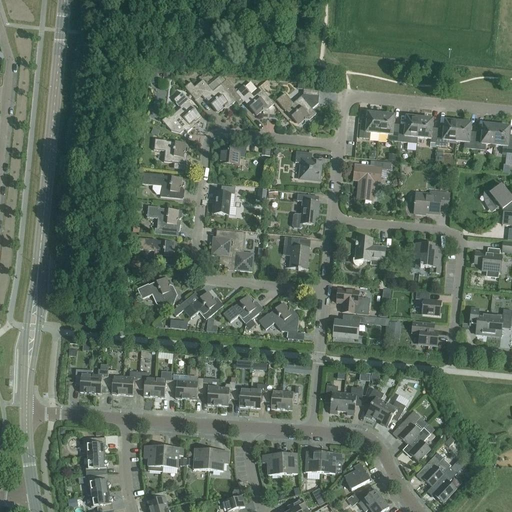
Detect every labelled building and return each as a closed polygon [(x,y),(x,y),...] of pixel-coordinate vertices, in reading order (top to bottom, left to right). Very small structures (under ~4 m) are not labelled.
[(230,107),(235,103),(231,97),(224,89),(229,84),(226,81),(212,93),(203,81),(194,88),(190,83),(184,88),(195,101),(201,96),(204,100),(205,100),(216,112),(222,107),(227,108),(229,106),(230,107)] [(267,82),(262,87),(266,91),(271,87),(267,82)] [(224,89),(231,97),(235,94),(236,93),(229,84),(224,89)] [(244,86),(236,93),(235,94),(242,102),(243,103),(244,102),(254,115),(261,110),(266,110),(267,109),(268,110),(274,105),(259,88),(255,91),(249,85),(245,88),(244,86)] [(318,105),(319,91),(303,90),(303,96),(293,104),(284,94),(276,101),(285,112),(286,112),(296,124),(302,119),(308,119),(309,118),(310,119),(316,114),(312,110),(318,105)] [(184,131),(187,134),(192,129),(191,128),(192,127),(193,122),(199,116),(189,104),(189,103),(182,94),(173,101),(180,110),(172,116),(171,114),(162,122),(171,133),(180,135),(184,131)] [(378,141),(380,115),(367,114),(366,123),(360,122),(359,139),(378,141)] [(378,141),(397,143),(399,128),(399,126),(393,125),(394,116),(380,115),(378,141)] [(399,126),(399,128),(397,143),(416,145),(417,139),(419,119),(406,118),(405,126),(399,126)] [(432,120),(419,119),(417,139),(430,140),(430,144),(436,144),(437,130),(431,129),(432,120)] [(436,144),(436,147),(446,148),(447,142),(455,143),(457,123),(444,121),(443,130),(437,130),(436,144)] [(471,124),(457,123),(455,143),(464,143),(463,149),(474,151),(476,133),(470,133),(471,124)] [(485,146),(494,146),(496,127),(482,125),(482,134),(476,133),(474,151),(485,152),(485,146)] [(509,128),(496,127),(494,146),(502,147),(502,153),(511,154),(511,136),(508,137),(509,128)] [(163,163),(172,164),(172,170),(183,171),(184,165),(186,166),(187,158),(185,158),(185,156),(182,152),(183,144),(166,142),(167,141),(154,140),(153,151),(165,153),(163,163)] [(220,151),(218,165),(238,167),(239,158),(245,159),(246,148),(231,147),(230,153),(220,151)] [(308,161),(309,154),(296,153),(295,164),(301,164),(299,180),(319,182),(321,162),(308,161)] [(435,157),(435,166),(452,168),(453,159),(435,157)] [(356,182),(354,201),(371,203),(373,183),(378,184),(379,179),(385,179),(385,171),(390,171),(391,164),(363,161),(362,166),(353,165),(351,182),(356,182)] [(182,200),(183,193),(182,193),(182,191),(179,187),(179,179),(163,177),(163,176),(143,174),(142,186),(152,187),(152,191),(156,196),(160,196),(160,198),(182,200)] [(487,195),(500,211),(502,210),(502,211),(503,210),(504,214),(503,214),(502,226),(511,226),(511,214),(511,215),(508,205),(511,202),(511,198),(500,184),(487,195)] [(215,193),(213,215),(228,216),(230,195),(234,196),(235,189),(221,187),(220,194),(215,193)] [(258,191),(257,201),(266,202),(266,191),(258,191)] [(429,197),(416,196),(415,204),(413,204),(413,206),(415,206),(414,215),(425,216),(425,213),(439,214),(439,210),(447,211),(449,194),(430,192),(429,197)] [(301,228),(302,225),(314,226),(315,213),(318,213),(319,204),(316,204),(317,198),(297,196),(297,202),(302,203),(301,216),(295,215),(293,217),(292,227),(294,229),(300,230),(301,228)] [(158,220),(157,230),(154,230),(154,236),(176,238),(177,233),(179,233),(180,226),(179,226),(179,224),(177,222),(181,219),(181,212),(160,210),(160,209),(148,208),(147,219),(158,220)] [(226,268),(225,271),(252,273),(253,255),(242,254),(244,235),(215,232),(214,239),(213,239),(211,257),(220,257),(219,266),(225,266),(224,268),(226,268)] [(177,258),(175,258),(175,256),(172,252),(173,244),(156,242),(157,241),(137,239),(136,250),(155,252),(153,265),(176,267),(177,258)] [(309,241),(298,240),(284,239),(283,255),(284,257),(291,257),(290,269),(306,271),(309,241)] [(354,261),(370,263),(370,267),(381,268),(382,262),(384,262),(385,248),(372,247),(372,240),(357,239),(356,245),(355,244),(355,247),(356,247),(354,261)] [(511,244),(501,243),(500,253),(511,254),(511,244)] [(429,275),(438,275),(441,249),(434,249),(434,246),(415,245),(414,261),(421,261),(420,266),(420,268),(422,269),(422,268),(430,269),(429,275)] [(475,253),(474,265),(482,266),(482,272),(486,272),(485,279),(497,280),(497,273),(500,274),(501,257),(499,256),(500,250),(487,249),(487,255),(484,255),(484,254),(475,253)] [(167,287),(163,279),(148,286),(148,285),(137,290),(142,301),(152,296),(156,306),(171,311),(174,305),(171,299),(177,296),(174,290),(173,291),(172,289),(167,287)] [(341,314),(354,315),(367,316),(369,303),(366,300),(358,300),(358,292),(337,290),(336,304),(342,305),(341,314)] [(422,316),(439,317),(441,302),(429,301),(430,294),(416,293),(415,301),(423,301),(422,316)] [(198,300),(194,295),(172,313),(176,318),(183,312),(190,320),(199,313),(206,321),(223,307),(219,302),(218,303),(216,301),(211,300),(206,294),(198,300)] [(239,317),(245,325),(251,320),(263,311),(258,306),(257,307),(256,305),(251,304),(246,298),(233,308),(232,308),(223,315),(230,324),(239,317)] [(297,334),(298,318),(294,313),(293,314),(292,312),(286,312),(281,305),(268,316),(268,315),(258,323),(265,331),(274,324),(281,333),(287,333),(286,340),(303,342),(304,335),(297,334)] [(487,337),(489,316),(478,315),(478,310),(471,310),(469,328),(476,328),(475,335),(487,337)] [(502,317),(489,316),(487,337),(500,338),(501,330),(510,330),(511,312),(503,311),(502,317)] [(351,323),(334,322),(333,337),(357,340),(358,325),(364,325),(364,318),(351,317),(351,323)] [(245,325),(245,326),(249,331),(256,326),(251,320),(245,325)] [(389,323),(388,339),(395,340),(396,324),(389,323)] [(436,348),(438,333),(433,332),(433,326),(412,324),(411,333),(413,335),(419,336),(419,344),(425,345),(426,347),(436,348)] [(75,371),(75,375),(74,386),(80,387),(79,394),(90,394),(91,376),(91,372),(75,371)] [(106,388),(108,371),(107,371),(100,371),(98,371),(97,377),(91,376),(90,394),(101,395),(101,388),(106,388)] [(111,396),(122,397),(123,379),(117,378),(117,372),(108,371),(106,388),(112,389),(111,396)] [(159,381),(155,381),(154,399),(164,399),(165,392),(170,393),(171,382),(171,373),(159,372),(159,381)] [(123,379),(122,397),(132,397),(133,390),(138,391),(139,374),(129,373),(129,379),(123,379)] [(139,374),(138,391),(144,391),(143,398),(154,399),(155,381),(149,380),(149,374),(139,374)] [(187,383),(186,401),(196,402),(197,395),(202,395),(203,384),(203,380),(197,380),(197,384),(187,383)] [(171,382),(170,393),(175,393),(175,400),(186,401),(187,383),(171,382)] [(217,407),(218,389),(208,388),(208,384),(203,384),(202,395),(207,395),(207,406),(217,407)] [(218,389),(217,407),(228,408),(228,401),(234,401),(234,390),(235,385),(228,384),(228,390),(218,389)] [(250,391),(249,409),(260,410),(260,403),(265,403),(266,392),(267,387),(256,386),(255,391),(250,391)] [(342,413),(344,396),(337,395),(338,388),(326,387),(325,402),(331,402),(329,415),(337,415),(337,413),(342,413)] [(294,394),(282,393),(281,411),(291,412),(292,405),(297,405),(299,389),(294,389),(294,394)] [(350,397),(344,396),(342,413),(347,414),(346,416),(354,417),(355,405),(361,405),(362,391),(351,389),(350,397)] [(234,390),(234,401),(239,401),(238,408),(249,409),(250,391),(234,390)] [(377,420),(386,405),(380,402),(383,396),(373,390),(366,403),(371,406),(365,416),(372,420),(373,418),(377,420)] [(266,392),(265,403),(271,404),(270,411),(281,411),(282,393),(266,392)] [(391,408),(386,405),(377,420),(381,423),(380,425),(386,429),(393,418),(398,421),(405,408),(395,402),(391,408)] [(420,433),(419,433),(412,427),(420,419),(413,412),(392,435),(397,440),(399,438),(407,446),(420,433)] [(423,429),(419,433),(420,433),(407,446),(402,452),(407,457),(409,455),(418,463),(430,451),(423,444),(433,433),(427,427),(424,430),(423,429)] [(87,447),(87,459),(105,458),(105,453),(106,453),(107,452),(107,451),(107,450),(107,449),(106,448),(105,448),(104,445),(103,445),(103,440),(105,439),(84,440),(84,447),(87,447)] [(162,473),(163,469),(164,447),(158,446),(158,449),(145,448),(144,460),(148,460),(148,472),(162,473)] [(177,470),(178,457),(183,457),(183,450),(170,449),(170,447),(164,447),(163,469),(177,470)] [(208,472),(209,450),(203,449),(203,452),(194,451),(193,471),(208,472)] [(209,450),(208,472),(222,473),(223,465),(228,465),(228,453),(215,453),(216,450),(209,450)] [(282,476),(281,454),(275,454),(275,457),(262,457),(263,464),(267,464),(268,477),(282,476)] [(288,454),(281,454),(282,476),(297,476),(296,456),(288,456),(288,454)] [(305,474),(320,475),(321,455),(306,454),(305,474)] [(443,475),(436,469),(444,461),(437,454),(416,477),(421,482),(422,480),(431,488),(443,475)] [(321,455),(320,475),(335,476),(335,463),(340,463),(340,456),(321,455)] [(107,463),(107,462),(106,462),(105,462),(105,458),(87,459),(88,470),(85,470),(86,478),(88,478),(104,476),(104,470),(106,470),(106,467),(107,467),(107,466),(108,466),(108,465),(108,464),(107,463)] [(344,479),(351,492),(371,482),(368,476),(366,477),(360,466),(353,469),(356,473),(344,479)] [(449,469),(443,475),(431,488),(426,493),(431,498),(433,496),(442,505),(456,490),(449,483),(456,475),(449,469)] [(88,478),(89,485),(91,496),(109,493),(108,489),(109,489),(109,488),(110,488),(110,487),(110,486),(110,485),(109,484),(108,484),(107,484),(107,481),(105,482),(104,476),(88,478)] [(237,484),(241,496),(246,495),(243,483),(237,484)] [(362,511),(366,511),(369,510),(382,501),(375,492),(374,493),(370,488),(351,497),(362,511)] [(319,490),(312,494),(314,499),(322,495),(319,490)] [(110,503),(111,503),(112,502),(112,501),(112,500),(112,499),(111,498),(110,498),(109,493),(91,496),(93,508),(96,508),(97,511),(108,511),(110,511),(109,506),(111,506),(110,503)] [(147,503),(149,511),(154,511),(167,509),(163,493),(152,496),(154,501),(147,503)] [(341,499),(346,504),(351,501),(346,495),(341,499)] [(224,503),(226,511),(238,511),(238,510),(244,509),(242,498),(224,503)] [(76,499),(67,501),(69,509),(77,508),(76,499)] [(308,511),(307,510),(301,500),(287,507),(289,511),(308,511)] [(385,511),(388,510),(382,501),(369,510),(370,511),(385,511)]
